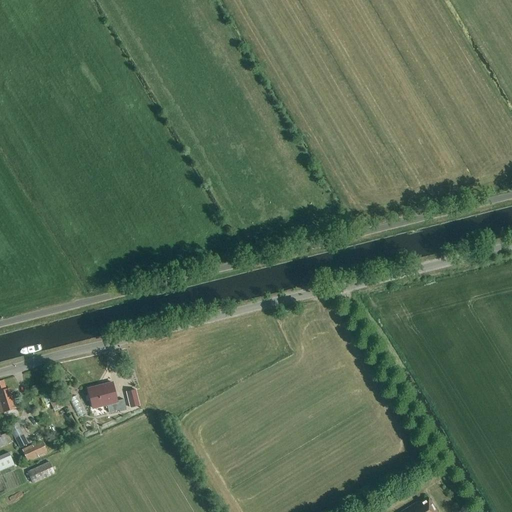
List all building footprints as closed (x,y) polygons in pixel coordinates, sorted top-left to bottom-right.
[(5,390),(3,381),(0,381),(0,412),(0,413),(15,408),(9,389),(5,390)] [(117,402),(112,383),(88,389),(93,409),(107,406),(109,413),(119,411),(119,413),(126,411),(124,400),(117,402)] [(55,390),(46,394),(55,412),(63,408),(55,390)] [(130,408),(139,406),(136,390),(126,393),(130,408)] [(19,448),(28,443),(17,422),(8,427),(19,448)] [(0,434),(0,435),(4,446),(11,443),(7,432),(0,434)] [(42,441),(22,449),(28,462),(39,457),(37,454),(46,450),(42,441)] [(0,471),(14,466),(9,454),(0,457),(0,471)] [(33,484),(54,474),(49,462),(28,472),(33,484)] [(436,511),(428,498),(419,504),(418,502),(401,511),(436,511)] [(368,511),(381,511),(376,503),(366,509),(368,511)]
